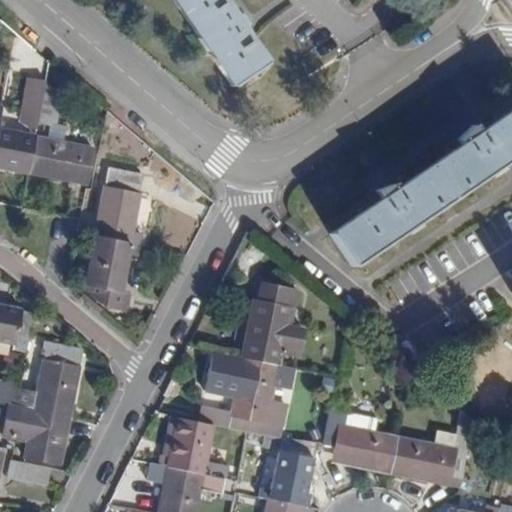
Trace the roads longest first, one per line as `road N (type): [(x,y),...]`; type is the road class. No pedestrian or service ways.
road 1 (secondary): [(258,164),(207,146),(38,0)]
road 2 (residential): [(145,378),(258,164)]
road 3 (residential): [(145,378),(0,255)]
road 4 (secondary): [(404,76),(288,157),(258,164)]
road 5 (residential): [(76,511),(145,378)]
